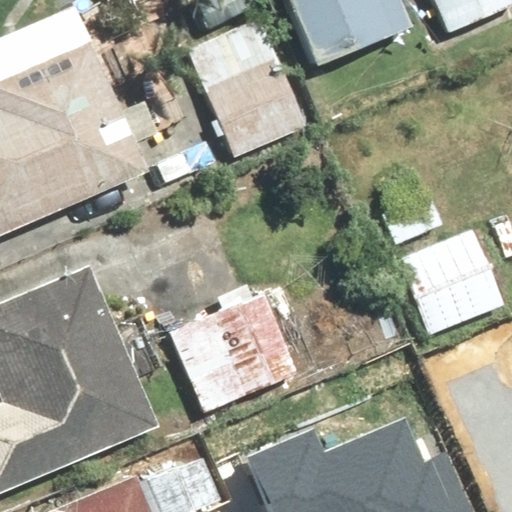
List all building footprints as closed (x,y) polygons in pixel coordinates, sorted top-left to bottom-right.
[(391,0),(285,0),(308,69),(404,37),(391,0)] [(511,0),(428,0),(445,38),(511,8),(511,0)] [(178,112),(203,169),(228,159),(230,164),(307,130),(261,24),(184,57),(203,101),(178,112)] [(0,230),(146,168),(86,29),(0,65),(0,230)] [(377,212),(392,247),(439,227),(425,192),(377,212)] [(474,233),(397,259),(424,337),(501,311),(474,233)] [(0,488),(152,422),(79,256),(0,290),(0,488)] [(206,314),(164,328),(197,416),(298,378),(262,284),(202,304),(206,314)] [(449,511),(409,411),(309,451),(300,428),(237,453),(260,511),(449,511)] [(147,511),(127,466),(20,511),(147,511)]
